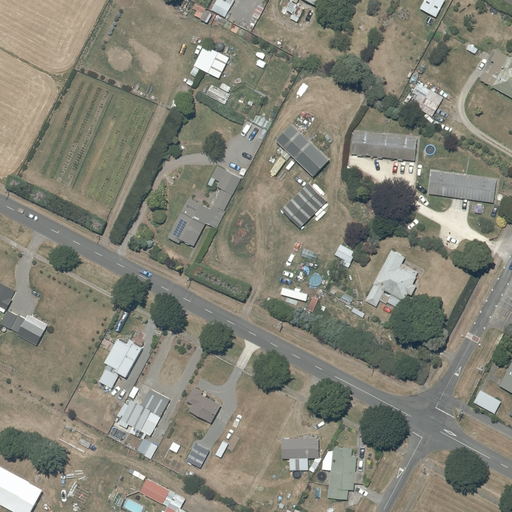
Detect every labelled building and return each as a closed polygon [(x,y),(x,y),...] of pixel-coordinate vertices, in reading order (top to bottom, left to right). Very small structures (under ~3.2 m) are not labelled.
[(299,25),(311,1),(321,6),(323,0),(292,0),(293,0),(284,17),(299,25)] [(13,38),(1,33),(0,35),(0,46),(7,50),(13,38)] [(231,57),(206,45),(196,65),(221,78),(231,57)] [(511,56),(499,49),(493,60),(497,62),(491,72),(487,70),(482,79),(511,95),(511,56)] [(446,97),(419,82),(414,92),(419,95),(414,105),(435,116),(446,97)] [(232,94),(212,84),(208,93),(227,103),(232,94)] [(252,122),(270,131),(274,122),(257,114),(252,122)] [(333,160),(295,123),(279,140),(317,177),(333,160)] [(421,136),(356,130),(354,154),(419,160),(421,136)] [(235,194),(244,178),(219,165),(213,176),(209,184),(214,186),(218,179),(222,181),(219,186),(223,187),(214,204),(212,208),(191,196),(170,236),(181,242),(183,239),(196,246),(208,222),(217,227),(226,211),(235,194)] [(500,179),(433,169),(430,193),(497,202),(500,179)] [(358,252),(343,244),(337,254),(352,262),(358,252)] [(408,256),(394,248),(366,300),(376,305),(381,297),(398,307),(403,299),(405,300),(421,272),(404,263),(408,256)] [(20,315),(9,310),(14,298),(12,297),(16,290),(0,281),(0,307),(7,311),(1,321),(13,327),(20,315)] [(107,358),(110,359),(101,377),(113,383),(121,368),(129,373),(145,344),(135,339),(133,342),(120,335),(107,358)] [(511,368),(498,393),(511,399),(511,412),(508,420),(511,421),(511,368)] [(149,431),(145,429),(155,411),(164,416),(173,399),(152,388),(144,404),(134,399),(121,423),(130,428),(132,424),(136,426),(133,432),(145,438),(149,431)] [(224,404),(196,388),(190,400),(196,404),(193,410),(215,422),(224,404)] [(502,401),(483,390),(476,403),(494,414),(502,401)] [(322,457),(322,438),(285,438),(285,457),(292,457),(292,469),(310,469),(310,457),(322,457)] [(171,448),(166,445),(159,457),(164,461),(171,448)] [(361,449),(336,445),(335,450),(326,449),(324,469),(333,470),(330,496),(350,499),(351,489),(356,490),(357,482),(364,483),(365,474),(358,473),(361,449)] [(173,490),(149,478),(143,491),(166,503),(173,490)] [(25,503),(19,499),(22,492),(0,480),(0,494),(17,503),(23,506),(25,503)]
